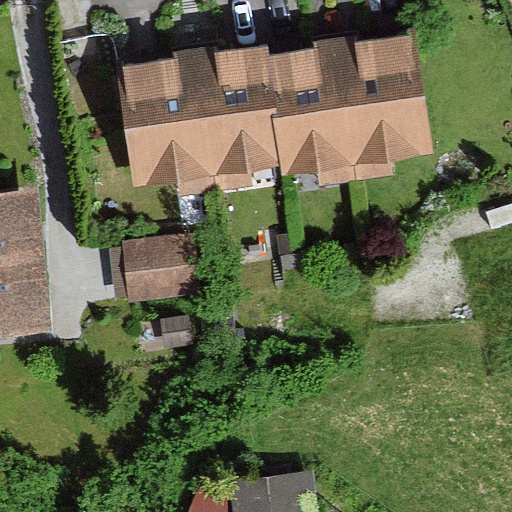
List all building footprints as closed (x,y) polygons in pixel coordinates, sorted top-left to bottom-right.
[(419,29),(342,41),(364,183),(441,171),(419,29)] [(270,38),(198,47),(215,180),(290,169),(273,51),(270,38)] [(364,183),(342,41),(273,51),(290,169),(293,193),(364,183)] [(198,47),(115,58),(132,191),(215,180),(198,47)] [(0,340),(42,336),(28,182),(0,184),(0,340)] [(198,232),(119,242),(127,302),(206,292),(198,232)] [(239,509),(308,507),(306,457),(238,459),(239,509)]
